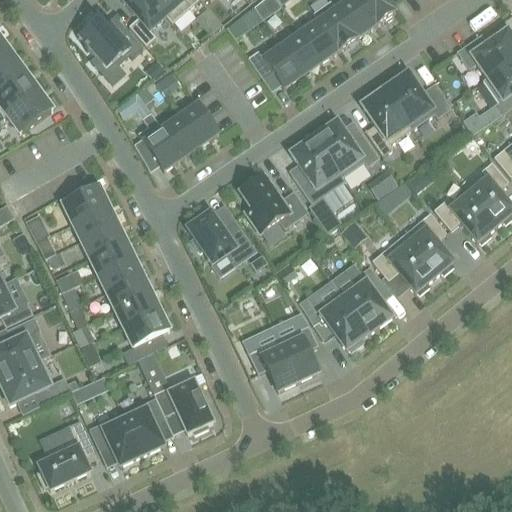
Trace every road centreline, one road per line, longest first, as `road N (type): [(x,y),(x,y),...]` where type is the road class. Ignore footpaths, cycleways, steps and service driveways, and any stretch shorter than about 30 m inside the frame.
road 1 (residential): [(157,223),(477,0)]
road 2 (residential): [(261,442),(348,402),(511,268)]
road 3 (residential): [(261,442),(157,223)]
road 4 (residential): [(157,223),(46,31)]
road 5 (residential): [(116,511),(261,442)]
